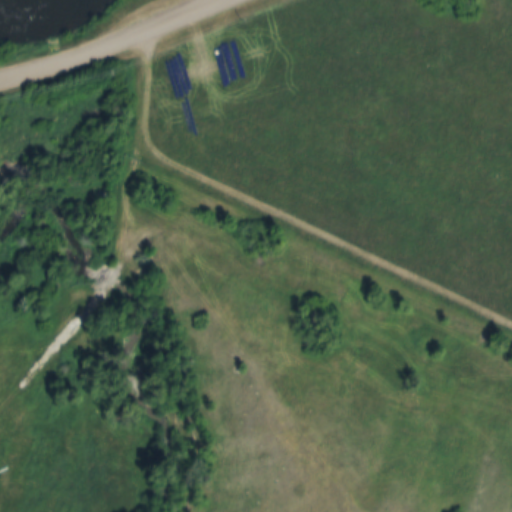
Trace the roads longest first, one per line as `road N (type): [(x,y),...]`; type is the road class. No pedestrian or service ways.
road 1 (track): [(157,30),(122,268),(0,420)]
road 2 (residential): [(0,80),(231,0)]
